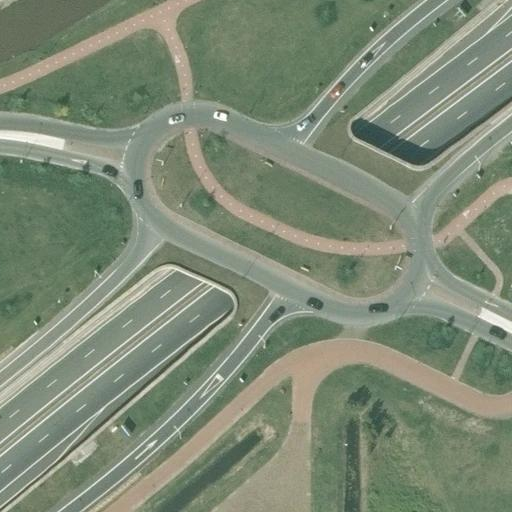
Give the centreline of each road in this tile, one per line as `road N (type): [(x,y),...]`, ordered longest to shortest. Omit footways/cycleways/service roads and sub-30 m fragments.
road 1 (trunk): [(0,476),(511,79)]
road 2 (trunk): [(511,34),(0,427)]
road 3 (unclassified): [(511,405),(477,404),(360,351),(311,355),(271,376),(118,511)]
road 4 (trunk): [(72,511),(167,431),(275,312),(307,299)]
road 5 (trunk): [(153,217),(137,258),(0,381)]
road 6 (trunk): [(437,0),(280,148)]
road 7 (secondary): [(153,217),(307,299)]
road 8 (secondary): [(414,222),(385,197),(280,148)]
road 9 (secondary): [(280,148),(203,113),(167,118),(145,134)]
road 10 (secondary): [(145,134),(95,138),(0,122)]
road 11 (secondary): [(0,145),(103,166),(135,186)]
road 12 (trunk): [(414,222),(439,184),(511,124)]
